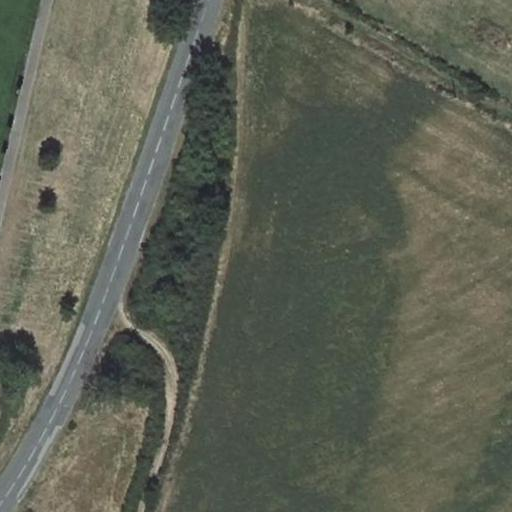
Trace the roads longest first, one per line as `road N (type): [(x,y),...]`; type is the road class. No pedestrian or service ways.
road 1 (tertiary): [(4,511),(52,426),(207,0)]
road 2 (unknown): [(137,511),(173,399),(155,337),(97,311)]
road 3 (unknown): [(511,100),(327,0)]
